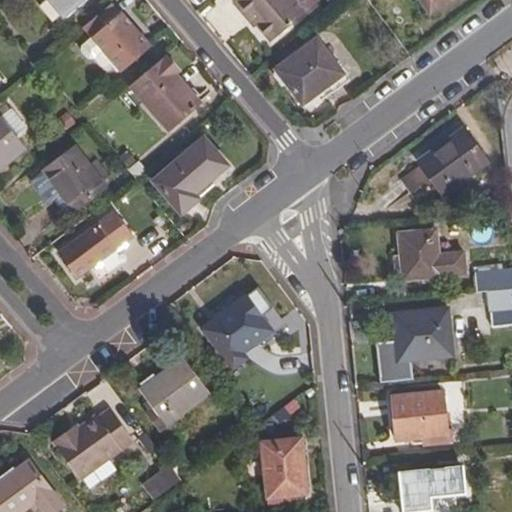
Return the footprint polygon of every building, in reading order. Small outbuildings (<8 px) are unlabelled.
[(51,0),(64,15),(81,0),(51,0)] [(248,9),(273,38),(318,0),(317,0),(235,0),(245,12),(248,9)] [(424,0),(431,11),(448,0),(424,0)] [(100,48),(121,71),(135,60),(128,52),(144,39),(120,13),(119,14),(110,4),(83,27),(92,38),(91,39),(100,48)] [(285,78),(303,102),(344,72),(318,36),(276,65),(279,69),(275,72),(281,81),(285,78)] [(130,85),(170,131),(202,102),(176,74),(180,71),(166,55),(130,85)] [(0,167),(24,148),(0,118),(0,167)] [(446,194),(490,164),(467,131),(423,163),(425,165),(405,180),(415,195),(436,180),(446,194)] [(156,184),(185,215),(202,201),(196,194),(230,164),(207,139),(156,184)] [(61,195),(74,211),(104,187),(73,148),(43,171),(61,195)] [(128,171),(133,178),(143,170),(137,163),(128,171)] [(58,254),(77,280),(130,240),(111,215),(58,254)] [(456,277),(469,276),(468,255),(443,257),(441,232),(405,234),(405,255),(407,276),(408,282),(457,278),(456,277)] [(487,295),(511,292),(511,272),(486,275),(487,295)] [(489,316),(511,313),(511,292),(487,295),(489,316)] [(206,327),(237,368),(250,357),(244,349),(273,327),(250,295),(206,327)] [(412,361),(456,356),(452,310),(396,316),(399,344),(380,346),(385,386),(414,383),(412,361)] [(144,389),(169,425),(213,392),(188,357),(144,389)] [(429,450),(453,448),(448,395),(397,399),(401,443),(428,441),(429,450)] [(73,429),(57,441),(85,479),(137,441),(113,409),(102,417),(100,415),(83,428),(76,432),(73,429)] [(286,493),(309,491),(304,438),(264,441),(270,494),(286,493)] [(22,511),(40,500),(49,511),(59,511),(69,505),(36,461),(0,486),(0,501),(7,511),(22,511)] [(167,466),(138,484),(149,501),(178,483),(167,466)] [(407,511),(436,511),(435,501),(470,498),(467,470),(405,477),(407,511)] [(287,499),(309,497),(309,491),(286,493),(287,499)]
